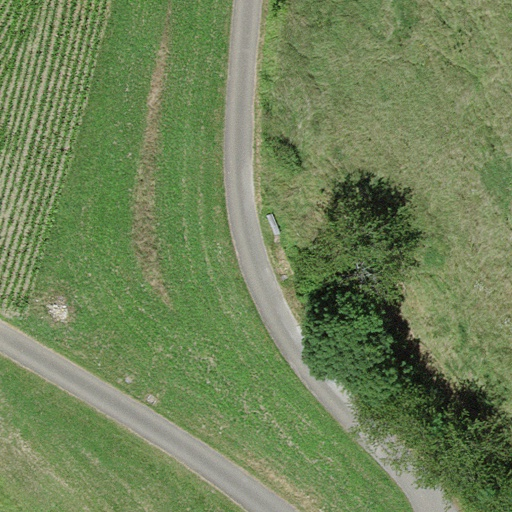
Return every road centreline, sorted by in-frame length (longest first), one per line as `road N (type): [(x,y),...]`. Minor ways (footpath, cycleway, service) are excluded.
road 1 (track): [(418,511),(383,457),(284,348),(243,255),(235,107),(245,0)]
road 2 (track): [(0,343),(266,511)]
